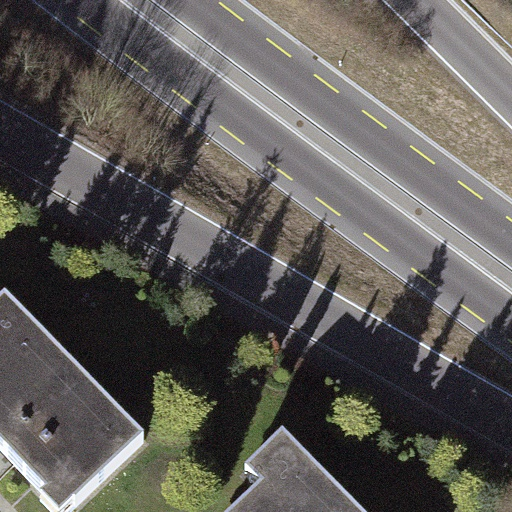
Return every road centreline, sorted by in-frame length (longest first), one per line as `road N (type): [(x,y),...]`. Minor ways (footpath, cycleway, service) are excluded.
road 1 (primary): [(0,129),(511,422)]
road 2 (primary): [(90,0),(511,318)]
road 3 (primary): [(511,244),(186,0)]
road 4 (primary): [(511,95),(415,0)]
